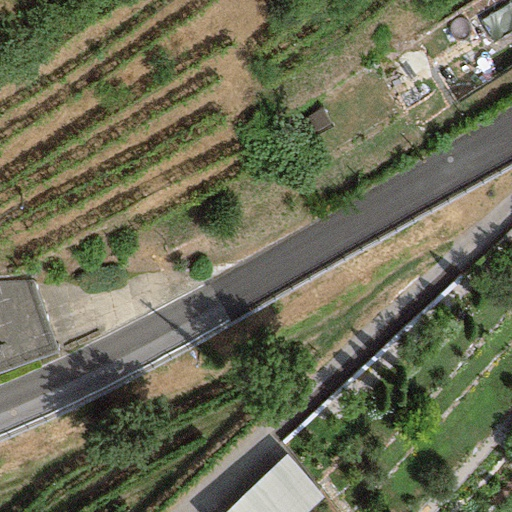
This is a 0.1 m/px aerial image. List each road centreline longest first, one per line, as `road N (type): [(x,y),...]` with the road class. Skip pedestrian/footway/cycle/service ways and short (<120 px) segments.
road 1 (tertiary): [(511,146),(183,327),(0,403)]
road 2 (residential): [(511,189),(190,511)]
